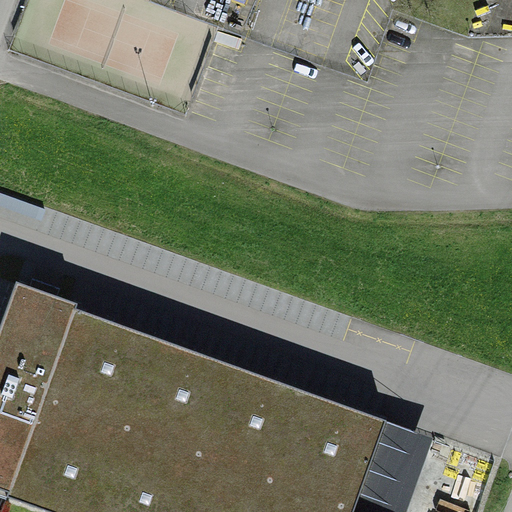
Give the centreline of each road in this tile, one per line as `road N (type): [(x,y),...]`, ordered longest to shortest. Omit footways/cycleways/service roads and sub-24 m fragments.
road 1 (unknown): [(0,203),(510,394)]
road 2 (residential): [(511,195),(383,203),(0,69)]
road 3 (unknown): [(480,197),(511,70)]
